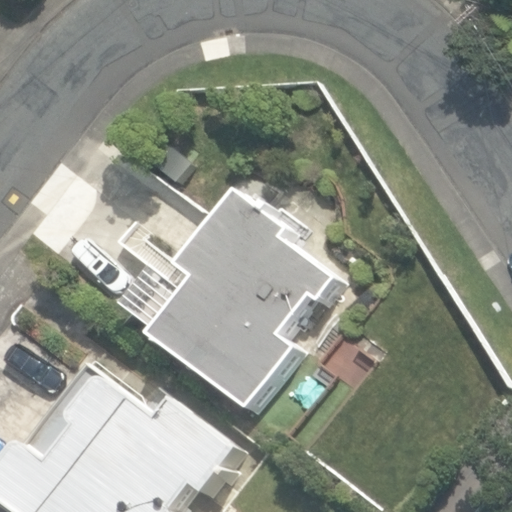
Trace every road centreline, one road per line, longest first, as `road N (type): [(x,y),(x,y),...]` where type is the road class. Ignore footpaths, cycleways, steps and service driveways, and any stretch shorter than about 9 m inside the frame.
road 1 (residential): [(348,0),(398,38),(511,190)]
road 2 (residential): [(0,132),(51,67),(112,5),(128,0)]
